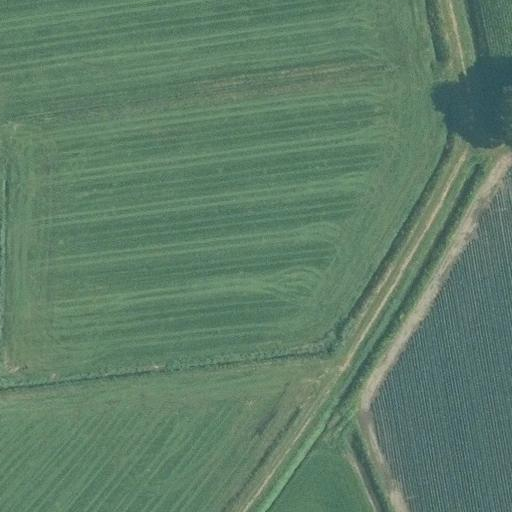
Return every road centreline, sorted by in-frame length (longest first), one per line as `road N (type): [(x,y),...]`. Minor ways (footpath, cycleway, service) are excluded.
road 1 (unknown): [(452,158),(351,349),(232,511)]
road 2 (track): [(446,0),(463,93),(452,158)]
